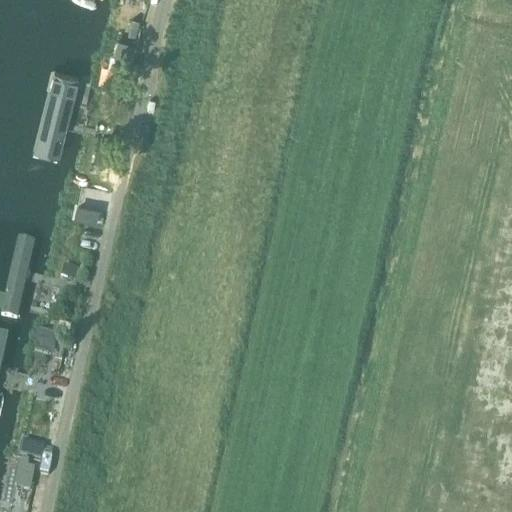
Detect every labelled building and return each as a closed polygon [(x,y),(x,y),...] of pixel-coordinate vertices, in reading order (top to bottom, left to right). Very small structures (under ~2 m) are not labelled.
[(140,19),(133,17),(128,33),(136,35),(140,19)] [(135,49),(116,44),(113,54),(132,59),(135,49)] [(79,77),(53,71),(32,155),(58,162),(66,128),(77,84),(79,77)] [(77,206),(75,218),(94,222),(97,210),(77,206)] [(35,241),(17,237),(3,293),(0,305),(0,314),(16,318),(25,280),(27,272),(35,241)] [(76,266),(63,264),(60,276),(73,279),(76,266)] [(52,332),(37,328),(34,339),(49,343),(52,332)] [(9,337),(0,334),(0,371),(2,364),(9,337)] [(22,442),(19,455),(40,460),(43,447),(22,442)] [(19,468),(11,466),(6,487),(29,491),(33,470),(26,468),(28,461),(21,460),(19,468)]
